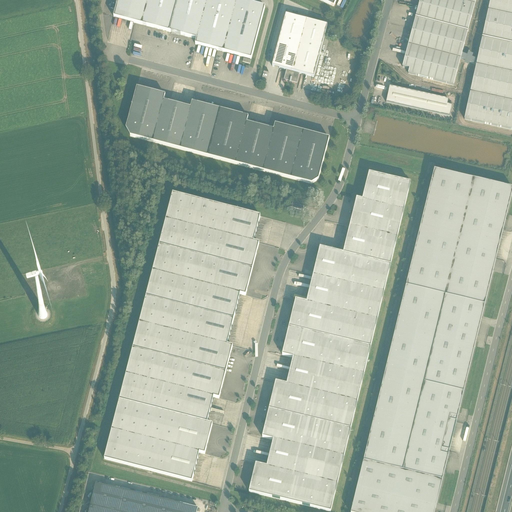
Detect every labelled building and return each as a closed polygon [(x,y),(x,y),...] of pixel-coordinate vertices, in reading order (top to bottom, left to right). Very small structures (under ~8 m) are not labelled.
[(198,46),(253,59),(265,7),(239,1),(239,0),(121,0),(116,20),(200,40),(198,46)] [(478,0),(422,0),(404,69),(411,71),(410,76),(455,88),(478,0)] [(511,0),(492,0),(490,11),(511,15),(511,0)] [(511,15),(490,11),(484,38),(511,44),(511,15)] [(316,79),(328,26),(285,16),(273,68),(288,71),(285,84),(298,87),(301,76),(316,79)] [(511,44),(484,38),(478,66),(511,73),(511,44)] [(511,73),(478,66),(472,93),(511,102),(511,73)] [(388,86),(385,102),(449,116),(452,106),(446,104),(447,99),(388,86)] [(245,123),(246,118),(190,103),(189,109),(162,101),(164,95),(135,88),(124,129),(127,135),(130,136),(310,184),(317,180),(327,139),(274,125),(272,131),(245,123)] [(511,102),(472,93),(466,121),(511,130),(511,102)] [(511,193),(511,189),(434,171),(363,463),(442,482),(511,193)] [(249,493),(327,511),(330,511),(410,184),(369,174),(362,202),(357,201),(344,256),(320,250),(306,305),(295,302),(282,356),(294,359),(287,387),(275,385),(262,439),(273,442),(266,469),(255,467),(249,493)] [(259,217),(172,195),(103,459),(191,482),(199,453),(203,455),(211,426),(206,424),(212,398),(218,399),(231,348),(225,347),(239,293),(245,294),(258,243),(253,242),(259,217)] [(195,511),(196,509),(95,484),(88,511),(195,511)]
